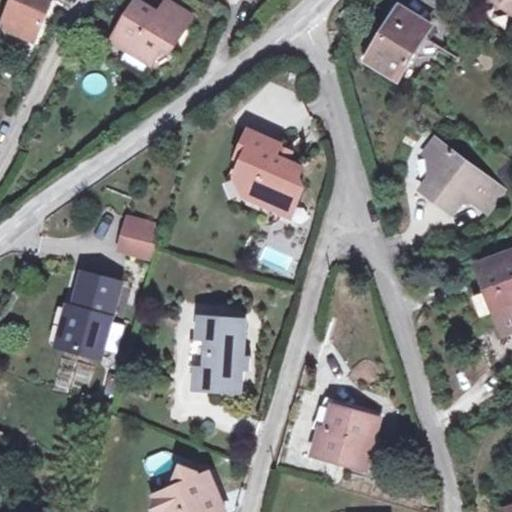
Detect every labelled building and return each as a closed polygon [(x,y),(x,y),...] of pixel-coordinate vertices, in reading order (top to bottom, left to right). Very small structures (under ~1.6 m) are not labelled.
[(20,0),(9,25),(39,38),(55,0),(20,0)] [(140,0),(137,0),(112,37),(148,63),(160,46),(168,52),(192,18),(168,1),(156,17),(152,14),(155,10),(140,0)] [(511,9),(511,0),(491,0),(510,13),(511,9)] [(411,36),(421,18),(407,9),(397,26),(411,36)] [(438,29),(421,18),(411,36),(397,26),(373,66),(404,88),(438,29)] [(252,134),(240,161),(246,163),(239,180),(246,198),(285,215),(291,201),(299,204),(306,188),(298,184),(305,170),(290,163),(278,158),(282,148),(282,147),(252,134)] [(505,192),(436,137),(424,153),(433,163),(435,183),(425,194),(451,211),(466,193),(489,211),(505,192)] [(294,154),(282,148),(278,158),(290,163),(294,154)] [(299,204),(291,201),(285,215),(293,218),(299,204)] [(159,225),(127,218),(123,235),(130,237),(126,251),(152,258),(159,225)] [(290,251),(296,226),(268,221),(262,248),(261,248),(256,268),(296,277),(301,254),(290,251)] [(511,257),(477,270),(485,294),(471,299),(479,320),(493,315),(500,334),(511,329),(511,257)] [(125,289),(87,279),(68,350),(106,359),(125,289)] [(213,395),(215,329),(205,328),(203,395),(213,395)] [(246,330),(215,329),(213,395),(243,396),(246,330)] [(325,439),(318,464),(369,480),(374,460),(368,459),(378,425),(338,413),(330,440),(325,439)] [(155,474),(171,461),(162,449),(145,462),(155,474)] [(161,494),(168,511),(215,511),(210,498),(216,495),(206,474),(202,476),(200,471),(184,465),(178,480),(180,486),(161,494)] [(216,495),(210,498),(215,511),(217,511),(222,510),(216,495)]
